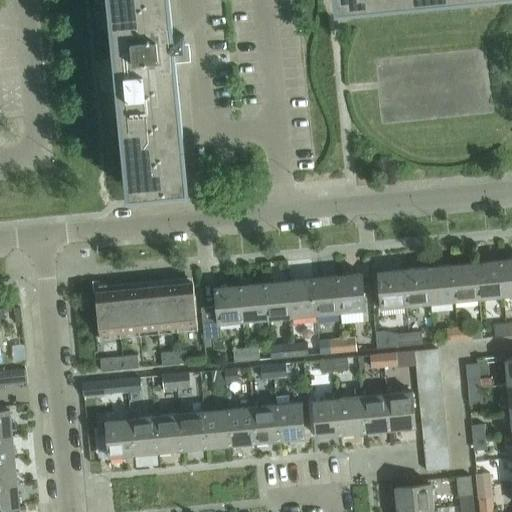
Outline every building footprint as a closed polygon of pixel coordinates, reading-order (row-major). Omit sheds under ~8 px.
[(166,33),(162,0),(117,0),(136,192),(181,187),(169,63),(187,61),(184,35),(173,37),(173,32),(166,33)] [(511,258),(500,259),(503,295),(511,294),(511,258)] [(475,262),(479,297),(503,295),(500,259),(475,262)] [(451,264),(454,300),(479,297),(475,262),(451,264)] [(426,266),(430,302),(454,300),(451,264),(426,266)] [(402,269),(406,304),(430,302),(426,266),(402,269)] [(406,304),(402,269),(377,271),(380,307),(406,304)] [(337,275),(340,311),(364,309),(361,273),(337,275)] [(312,278),(315,313),(340,311),(337,275),(312,278)] [(287,280),(291,316),(315,313),(312,278),(287,280)] [(100,338),(197,328),(193,281),(107,290),(106,280),(92,281),(93,292),(95,292),(100,338)] [(263,282),(266,318),(291,316),(287,280),(263,282)] [(239,285),(242,320),(266,318),(263,282),(239,285)] [(242,320),(239,285),(214,287),(216,305),(201,307),(205,346),(210,346),(210,338),(220,337),(219,323),(242,320)] [(507,335),(506,322),(493,323),(494,336),(507,335)] [(457,327),(458,340),(471,338),(470,326),(457,327)] [(458,340),(457,327),(444,329),(445,341),(458,340)] [(408,332),(409,345),(422,343),(421,331),(408,332)] [(409,345),(408,332),(396,333),(397,346),(409,345)] [(343,338),(344,351),(356,350),(355,337),(343,338)] [(344,351),(343,338),(330,340),(331,352),(344,351)] [(293,343),(295,356),(308,355),(307,342),(293,343)] [(295,356),(293,343),(281,344),(282,357),(295,356)] [(244,347),(246,361),(260,360),(258,346),(244,347)] [(246,361),(244,347),(233,348),(234,362),(246,361)] [(415,362),(439,360),(438,347),(414,350),(415,362)] [(175,362),(188,361),(187,348),(173,349),(175,362)] [(173,349),(160,351),(162,363),(175,362),(173,349)] [(383,353),(384,367),(397,365),(396,352),(383,353)] [(119,367),(138,366),(137,353),(118,355),(119,367)] [(384,367),(383,353),(370,354),(371,368),(384,367)] [(119,367),(118,355),(101,356),(102,369),(119,367)] [(334,358),(335,371),(348,370),(347,357),(334,358)] [(335,371),(334,358),(321,359),(323,372),(335,371)] [(439,360),(415,362),(417,374),(441,372),(439,360)] [(272,364),(274,377),(286,376),(285,362),(272,364)] [(467,388),(480,387),(492,386),(491,377),(480,378),(478,362),(465,364),(467,388)] [(274,377),(272,364),(260,365),(261,378),(274,377)] [(223,368),(224,382),(238,381),(236,367),(223,368)] [(224,382),(223,368),(211,369),(212,383),(224,382)] [(0,371),(0,384),(27,382),(26,370),(0,371)] [(175,372),(177,389),(191,387),(189,370),(175,372)] [(177,389),(175,372),(162,373),(163,390),(177,389)] [(441,372),(417,374),(418,386),(442,383),(441,372)] [(126,378),(127,390),(141,389),(140,376),(126,378)] [(127,390),(126,378),(102,380),(103,393),(127,390)] [(419,398),(443,395),(442,383),(418,386),(419,398)] [(467,388),(469,401),(482,400),(480,387),(467,388)] [(387,393),(390,428),(416,425),(412,390),(387,393)] [(363,395),(366,431),(390,428),(387,393),(363,395)] [(275,396),(276,404),(280,439),(305,437),(302,401),(289,403),(288,395),(275,396)] [(338,398),(341,433),(366,431),(363,395),(338,398)] [(443,395),(419,398),(420,410),(444,407),(443,395)] [(341,433),(338,398),(314,400),(317,436),(341,433)] [(252,406),(255,442),(280,439),(276,404),(252,406)] [(227,409),(231,444),(255,442),(252,406),(227,409)] [(420,410),(422,422),(445,419),(444,407),(420,410)] [(0,435),(12,434),(10,408),(0,409),(0,435)] [(203,411),(207,446),(231,444),(227,409),(203,411)] [(179,414),(183,449),(207,446),(203,411),(179,414)] [(155,416),(158,451),(183,449),(179,414),(155,416)] [(130,418),(134,454),(158,451),(155,416),(130,418)] [(98,457),(109,456),(134,454),(130,418),(106,421),(107,435),(96,436),(98,457)] [(423,434),(447,431),(445,419),(422,422),(423,434)] [(471,424),(473,437),(485,436),(484,423),(471,424)] [(447,431),(423,434),(424,446),(448,443),(447,431)] [(12,434),(0,435),(0,459),(14,458),(12,434)] [(485,436),(473,437),(474,449),(486,448),(485,436)] [(448,443),(424,446),(425,457),(449,455),(448,443)] [(449,455),(425,457),(426,470),(450,467),(449,455)] [(14,458),(0,459),(0,484),(17,483),(14,458)] [(477,485),(490,484),(489,472),(476,473),(477,485)] [(460,505),(473,504),(470,476),(456,477),(457,496),(460,496),(460,505)] [(397,511),(433,507),(431,482),(395,485),(397,511)] [(17,483),(0,484),(0,509),(19,507),(17,483)] [(490,484),(477,485),(479,498),(491,497),(490,484)]
